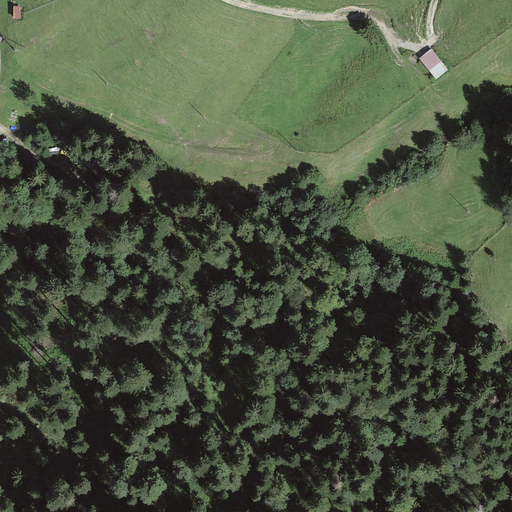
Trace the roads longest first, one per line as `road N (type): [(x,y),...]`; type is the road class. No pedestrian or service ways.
road 1 (track): [(228,0),(372,19),(396,41),(416,46),(429,39),(435,0)]
road 2 (track): [(0,124),(40,159),(126,184)]
